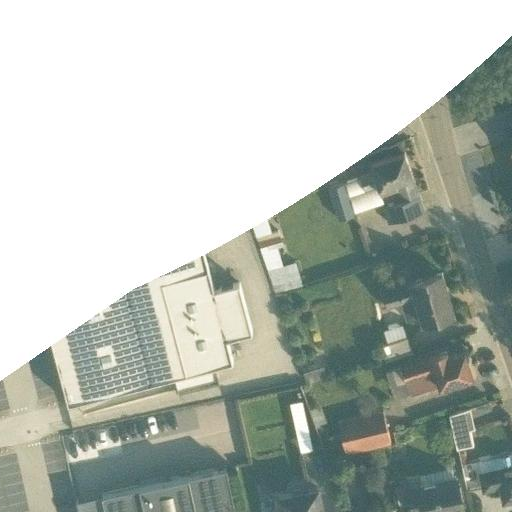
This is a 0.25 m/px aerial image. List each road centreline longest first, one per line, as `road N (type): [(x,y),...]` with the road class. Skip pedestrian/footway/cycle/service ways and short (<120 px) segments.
road 1 (residential): [(511,354),(432,101)]
road 2 (unknown): [(210,425),(111,454),(98,472),(95,511)]
